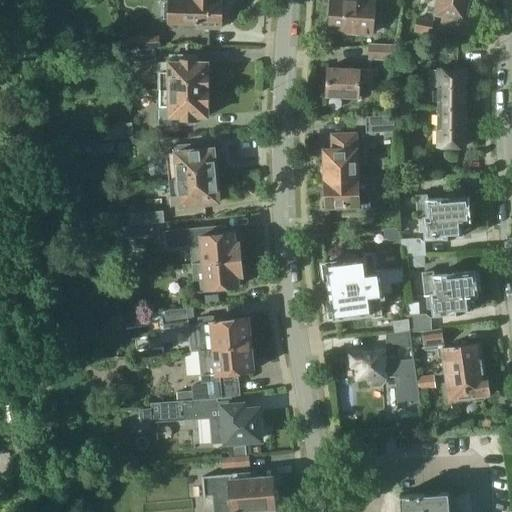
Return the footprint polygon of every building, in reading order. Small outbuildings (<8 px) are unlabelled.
[(192,0),(191,0),(169,0),(168,25),(196,25),(197,28),(220,29),(221,1),(215,1),(215,0),(192,0)] [(332,0),(330,33),(372,36),(374,0),(332,0)] [(473,0),(437,0),(435,14),(465,20),(468,2),(473,3),(473,0)] [(414,29),(432,33),(434,21),(417,17),(414,29)] [(12,26),(1,27),(2,45),(13,45),(14,45),(12,26)] [(126,37),(126,48),(159,47),(159,36),(126,37)] [(369,59),(395,60),(396,45),(370,44),(369,59)] [(156,61),(155,48),(125,50),(126,63),(156,61)] [(159,89),(210,90),(210,63),(196,63),(196,55),(169,55),(169,63),(158,63),(159,89)] [(326,97),(362,98),(363,87),(359,86),(359,83),(373,84),(374,69),(359,69),(339,69),(339,67),(333,66),(332,68),(328,68),(326,97)] [(438,108),(465,108),(466,71),(429,70),(428,87),(438,87),(438,108)] [(210,90),(159,89),(159,125),(196,125),(196,117),(210,117),(210,90)] [(396,107),(409,107),(409,96),(397,96),(396,107)] [(409,107),(396,107),(396,116),(409,116),(409,107)] [(465,108),(438,108),(438,147),(465,147),(465,108)] [(396,132),(396,116),(366,117),(366,134),(396,132)] [(45,142),(41,123),(16,128),(20,147),(45,142)] [(134,138),(132,123),(100,127),(101,142),(134,138)] [(326,180),(358,179),(357,164),(366,164),(366,150),(357,150),(357,135),(332,135),(332,144),(335,144),(335,151),(325,151),(326,180)] [(89,144),(90,153),(113,151),(113,142),(89,144)] [(166,155),(168,180),(216,175),(213,149),(206,150),(205,142),(171,146),(172,154),(166,155)] [(216,175),(168,180),(171,207),(219,203),(216,175)] [(358,179),(326,180),(326,207),(346,206),(346,211),(371,210),(371,201),(369,201),(369,178),(358,179)] [(425,232),(426,238),(462,236),(462,225),(464,225),(464,221),(472,221),(470,196),(427,200),(427,195),(417,196),(419,232),(425,232)] [(163,211),(129,214),(130,226),(164,223),(163,211)] [(408,218),(400,219),(401,234),(409,234),(408,218)] [(131,240),(153,238),(152,224),(130,226),(129,226),(118,227),(119,238),(131,236),(131,240)] [(190,247),(192,264),(243,259),(241,241),(237,241),(236,232),(225,234),(224,229),(227,229),(226,225),(165,231),(166,249),(200,246),(190,247)] [(384,229),(385,237),(392,244),(401,243),(400,232),(395,228),(384,229)] [(401,239),(402,257),(424,255),(423,241),(420,238),(401,239)] [(382,284),(391,283),(405,281),(403,267),(376,271),(374,253),(364,255),(364,258),(321,264),(324,283),(328,282),(329,291),(382,284)] [(244,277),(243,259),(192,264),(194,282),(200,281),(200,290),(241,286),(240,278),(244,277)] [(479,294),(476,271),(434,277),(433,272),(423,273),(425,297),(426,297),(427,310),(433,309),(434,315),(471,310),(469,295),(479,294)] [(382,284),(329,291),(331,301),(326,301),(329,320),(374,313),(375,317),(382,316),(380,298),(384,297),(384,294),(392,292),(391,283),(382,284)] [(24,295),(22,284),(11,286),(12,297),(24,295)] [(407,307),(408,319),(410,330),(410,332),(422,332),(432,330),(431,318),(426,314),(419,314),(419,306),(407,307)] [(163,324),(189,321),(187,308),(162,312),(163,324)] [(199,351),(250,344),(249,341),(251,338),(251,333),(248,330),(247,317),(214,322),(213,317),(198,318),(199,323),(188,325),(191,352),(199,351)] [(410,330),(408,319),(393,321),(394,333),(410,330)] [(445,357),(447,372),(481,367),(481,363),(483,362),(482,356),(480,354),(478,343),(444,348),(442,329),(432,330),(422,332),(425,351),(438,349),(439,358),(445,357)] [(411,348),(414,348),(412,333),(387,334),(388,349),(411,348)] [(250,344),(199,351),(202,376),(201,376),(202,384),(193,385),(193,391),(194,401),(216,398),(231,396),(240,395),(239,380),(235,381),(234,373),(252,371),(251,358),(253,355),(252,350),(250,347),(250,344)] [(384,359),(383,351),(350,353),(351,370),(357,370),(358,379),(368,379),(368,383),(373,387),(381,386),(386,382),(386,377),(396,377),(396,376),(400,376),(402,407),(402,408),(420,401),(415,360),(399,361),(399,358),(384,359)] [(13,366),(30,365),(29,354),(13,355),(13,366)] [(481,367),(447,372),(451,400),(490,394),(489,390),(491,388),(490,383),(488,381),(488,378),(483,379),(481,367)] [(419,387),(436,386),(435,374),(418,376),(419,387)] [(18,401),(31,402),(32,388),(19,387),(18,401)] [(193,391),(177,392),(178,402),(183,402),(194,401),(193,391)] [(216,398),(194,401),(183,402),(185,420),(211,418),(213,443),(226,442),(260,439),(260,436),(262,433),(262,427),(259,425),(258,409),(243,410),(243,405),(232,406),(231,396),(216,398)] [(0,475),(14,472),(10,452),(0,454),(0,475)] [(222,468),(249,465),(248,457),(222,459),(222,468)] [(272,476),(251,478),(250,472),(202,477),(204,496),(212,495),(213,511),(257,511),(275,510),(272,476)] [(450,511),(449,493),(400,496),(401,511),(450,511)]
